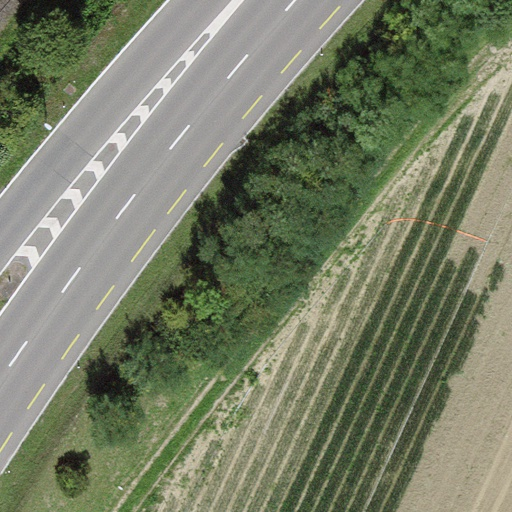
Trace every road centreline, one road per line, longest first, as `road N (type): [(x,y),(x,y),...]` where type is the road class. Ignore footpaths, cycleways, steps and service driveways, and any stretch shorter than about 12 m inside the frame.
road 1 (track): [(141,511),(184,441),(511,67)]
road 2 (secondary): [(0,388),(183,136),(301,0)]
road 3 (secondary): [(203,0),(0,234)]
